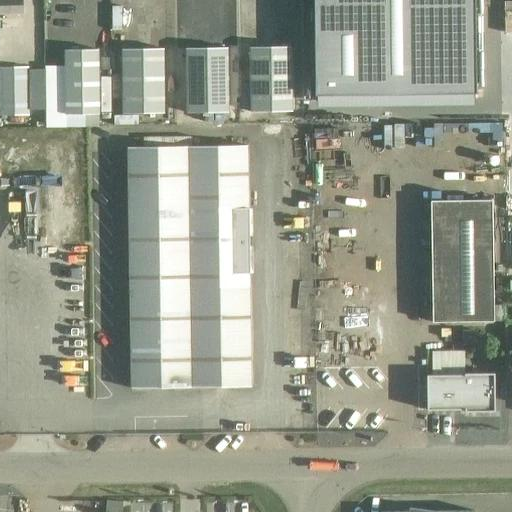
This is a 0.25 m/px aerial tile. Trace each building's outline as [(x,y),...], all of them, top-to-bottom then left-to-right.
[(23,0),(0,0),(0,15),(24,15),(23,0)] [(315,0),(316,97),(479,98),(476,0),(315,0)] [(250,48),(251,112),(292,112),(292,47),(250,48)] [(229,112),(228,48),(186,49),(187,113),(229,112)] [(122,50),(123,114),(165,114),(164,49),(122,50)] [(65,50),(66,115),(100,114),(99,50),(65,50)] [(0,102),(0,116),(3,116),(3,127),(29,127),(29,115),(29,67),(0,67),(0,102)] [(252,387),(252,367),(248,146),(188,147),(191,388),(252,387)] [(131,389),(191,388),(188,147),(127,148),(131,389)] [(491,201),(431,201),(432,323),(492,322),(491,201)] [(460,375),(427,376),(427,410),(461,410),(461,409),(465,409),(465,412),(495,412),(494,373),(464,373),(464,376),(460,376),(460,375)]
